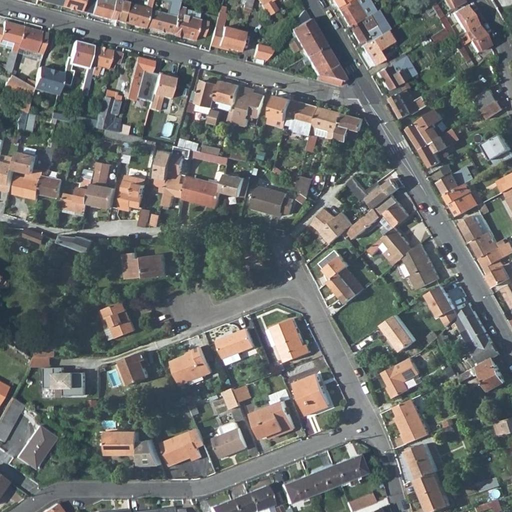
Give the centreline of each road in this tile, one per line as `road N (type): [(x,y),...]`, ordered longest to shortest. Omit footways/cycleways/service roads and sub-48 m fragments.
road 1 (residential): [(366,100),(0,4)]
road 2 (residential): [(373,422),(200,489),(55,491),(24,511)]
road 3 (tertiary): [(366,100),(511,347)]
road 4 (residential): [(0,218),(59,231),(197,232)]
road 5 (residential): [(373,422),(299,279)]
